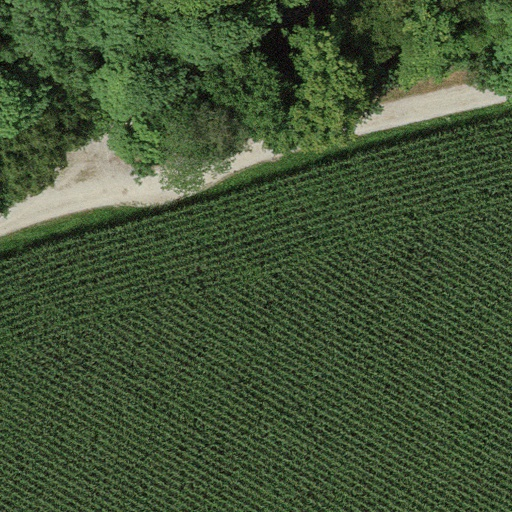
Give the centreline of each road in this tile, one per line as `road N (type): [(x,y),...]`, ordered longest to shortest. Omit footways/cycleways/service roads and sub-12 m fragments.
road 1 (track): [(511,87),(192,174),(71,190)]
road 2 (track): [(71,190),(133,109),(298,0)]
